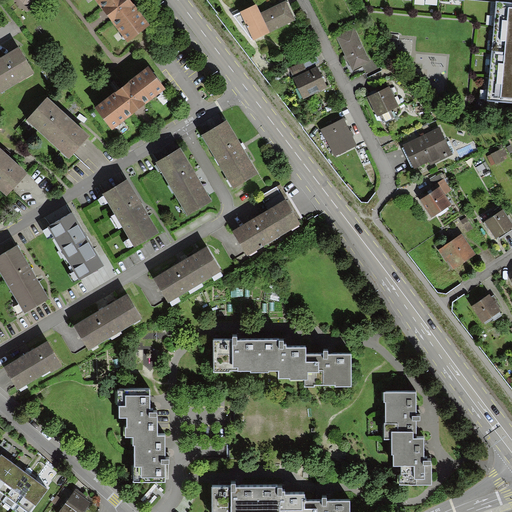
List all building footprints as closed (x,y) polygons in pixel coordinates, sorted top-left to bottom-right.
[(128,0),(98,0),(110,15),(129,40),(148,26),(128,0)] [(234,16),(254,39),(295,19),(286,1),(260,13),(257,5),(234,16)] [(497,2),(487,101),(511,103),(511,2),(506,2),(497,2)] [(352,30),(336,38),(352,69),(368,61),(352,30)] [(0,60),(0,89),(32,71),(19,50),(0,60)] [(290,68),(294,77),(307,71),(303,62),(290,68)] [(149,67),(97,109),(113,129),(137,109),(165,87),(149,67)] [(293,78),(303,99),(326,87),(316,67),(307,71),(294,77),(293,78)] [(389,88),(369,97),(377,115),(398,106),(389,88)] [(45,99),(29,118),(72,155),(88,136),(68,119),(45,99)] [(322,130),(335,156),(355,146),(342,120),(322,130)] [(226,123),(206,135),(236,185),(256,173),(242,149),(226,123)] [(439,127),(403,145),(415,169),(429,161),(431,164),(452,154),(439,127)] [(179,149),(158,162),(189,213),(210,201),(193,172),(179,149)] [(0,150),(0,182),(10,191),(25,173),(5,155),(0,150)] [(499,150),(489,153),(492,164),(502,161),(499,150)] [(441,173),(432,179),(435,184),(445,178),(441,173)] [(437,189),(420,200),(432,218),(452,204),(446,195),(452,190),(445,178),(435,184),(437,189)] [(128,181),(106,194),(134,245),(157,232),(142,205),(128,181)] [(280,191),(277,187),(260,197),(269,211),(261,215),(235,231),(248,252),(298,222),(282,196),(280,191)] [(511,223),(503,209),(484,220),(494,238),(511,226),(511,223)] [(71,213),(49,226),(81,278),(103,265),(87,239),(71,213)] [(466,217),(461,221),(468,231),(473,227),(466,217)] [(462,234),(439,250),(453,269),(475,254),(462,234)] [(16,246),(0,255),(0,266),(26,310),(48,298),(32,272),(16,246)] [(185,262),(156,279),(169,300),(220,269),(207,248),(185,262)] [(490,293),(471,306),(483,324),(502,312),(490,293)] [(101,312),(77,326),(89,346),(140,316),(128,295),(101,312)] [(288,338),(240,338),(214,338),(215,369),(279,369),(279,378),(306,378),(306,383),(350,383),(350,353),(331,353),(305,353),(305,345),(288,345),(288,342),(288,338)] [(27,354),(7,366),(19,386),(60,361),(48,342),(27,354)] [(166,436),(158,436),(157,409),(151,409),(151,405),(151,387),(122,388),(123,415),(127,415),(128,437),(135,437),(136,480),(167,479),(167,454),(166,436)] [(424,436),(416,436),(416,419),(420,419),(420,414),(416,414),(415,410),(415,391),(384,391),(385,437),(392,437),(393,465),(400,465),(401,483),(432,483),(431,458),(424,459),(424,456),(424,436)] [(1,456),(0,456),(0,488),(32,511),(48,489),(39,483),(29,475),(18,468),(8,461),(1,456)] [(349,511),(349,499),(327,499),(305,499),(305,492),(283,492),(283,489),(283,485),(238,485),(214,485),(214,511),(349,511)] [(73,489),(55,511),(81,511),(89,502),(73,489)]
